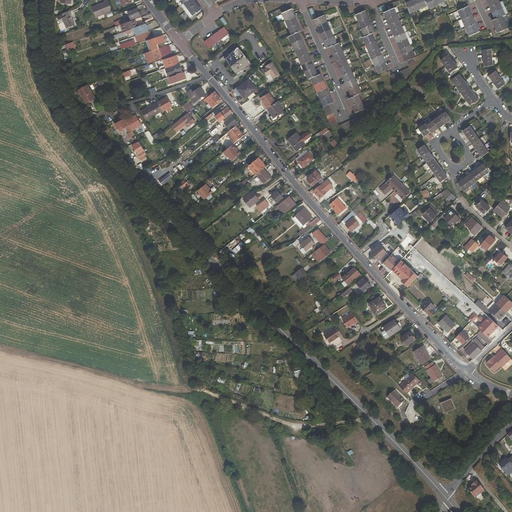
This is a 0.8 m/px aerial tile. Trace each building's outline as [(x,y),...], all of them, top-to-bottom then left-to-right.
[(92,7),(96,18),(112,11),(107,0),(106,0),(104,1),(104,2),(92,7)] [(188,0),(184,4),(188,10),(196,4),(195,2),(196,1),(194,0),(188,0)] [(419,10),(414,0),(411,0),(410,1),(409,1),(410,2),(406,3),(411,14),(419,10)] [(414,0),(419,10),(428,6),(424,0),(414,0)] [(437,5),(434,0),(424,0),(428,6),(429,9),(437,5)] [(499,3),(491,7),(492,10),(491,10),(493,13),(502,9),(499,3)] [(196,4),(188,10),(193,16),(201,10),(199,7),(198,5),(196,4)] [(462,19),(472,15),(473,14),(470,9),(470,10),(468,7),(458,11),(462,19)] [(119,26),(120,25),(141,18),(142,17),(141,16),(138,8),(128,12),(130,16),(117,21),(119,26)] [(388,18),(396,14),(394,8),(386,12),(387,15),(386,16),(387,18),(388,18)] [(286,20),(294,16),(291,9),(283,13),(286,20)] [(502,9),(493,13),(494,15),(496,19),(502,16),(505,15),(502,9)] [(70,11),(63,14),(64,18),(62,19),(66,29),(75,26),(71,15),(72,15),(70,11)] [(360,21),(368,18),(365,11),(357,14),(360,21)] [(391,24),(399,20),(396,14),(388,18),(389,21),(388,21),(390,24),(391,24)] [(318,26),(327,23),(324,15),(315,19),(318,26)] [(465,27),(476,23),(474,18),(473,18),(472,15),(462,19),(465,27)] [(289,27),(298,24),(294,16),(286,20),(289,27)] [(496,26),(505,22),(502,16),(496,19),(495,20),(494,20),(495,23),(494,23),(496,26)] [(144,24),(141,18),(120,25),(123,32),(144,24)] [(363,29),(371,25),(368,18),(360,21),(363,29)] [(393,30),(401,26),(399,20),(391,24),(392,27),(391,27),(392,30),(393,30)] [(498,33),(507,29),(505,22),(496,26),(498,29),(497,29),(498,33)] [(322,34),(330,30),(327,23),(318,26),(322,34)] [(476,23),(465,27),(469,36),(477,33),(476,30),(479,28),(478,26),(477,26),(476,23)] [(298,24),(289,27),(293,34),(298,32),(299,32),(301,31),(298,24)] [(371,25),(363,29),(366,36),(372,33),(373,33),(374,32),(371,25)] [(141,34),(149,32),(147,26),(139,29),(136,31),(138,35),(141,34)] [(396,36),(404,32),(401,26),(393,30),(395,33),(394,33),(395,36),(396,36)] [(205,41),(210,48),(229,34),(224,27),(205,41)] [(114,36),(115,39),(132,33),(131,30),(114,36)] [(325,41),(333,37),(330,30),(322,34),(325,41)] [(293,43),(301,39),(298,32),(293,34),(290,36),(293,43)] [(399,42),(407,39),(404,32),(396,36),(397,39),(396,39),(398,43),(399,42)] [(367,44),(375,41),(372,33),(366,36),(363,37),(367,44)] [(162,36),(150,40),(153,46),(164,42),(162,36)] [(333,37),(325,41),(328,48),(329,47),(330,47),(336,44),(333,37)] [(296,51),(305,47),(301,39),(293,43),(296,51)] [(402,48),(409,45),(407,39),(399,42),(400,45),(399,46),(400,49),(402,48)] [(370,51),(378,47),(375,41),(367,44),(370,51)] [(334,55),(342,51),(338,43),(336,44),(330,47),(334,55)] [(172,55),(169,45),(159,48),(163,58),(172,55)] [(404,54),(412,51),(409,45),(402,48),(403,52),(402,52),(403,55),(404,54)] [(300,58),(308,54),(305,47),(296,51),(300,58)] [(373,59),(381,55),(378,47),(370,51),(373,59)] [(231,55),(225,60),(232,67),(245,56),(238,48),(230,54),(231,55)] [(492,49),(483,50),(484,58),(493,57),(492,49)] [(337,62),(345,58),(342,51),(334,55),(337,62)] [(412,51),(404,54),(406,58),(405,58),(406,61),(413,58),(415,57),(412,51)] [(303,65),(311,61),(308,54),(300,58),(303,65)] [(449,54),(441,60),(445,67),(454,61),(449,54)] [(376,66),(384,62),(381,55),(373,59),(376,66)] [(164,62),(166,68),(179,64),(177,56),(168,59),(168,60),(164,62)] [(232,67),(237,74),(243,70),(243,71),(252,64),(245,56),(232,67)] [(493,57),(484,58),(485,66),(493,65),(493,57)] [(340,69),(348,65),(345,58),(337,62),(340,69)] [(416,65),(413,58),(406,61),(409,68),(416,65)] [(306,72),(314,68),(311,61),(303,65),(306,72)] [(454,61),(445,67),(450,73),(459,67),(454,61)] [(273,79),(280,75),(272,62),(266,67),(266,68),(263,70),(267,76),(270,75),(273,79)] [(384,62),(376,66),(379,73),(388,69),(384,62)] [(182,72),(180,64),(179,64),(166,68),(166,69),(169,78),(178,75),(178,74),(182,72)] [(343,76),(351,72),(348,65),(340,69),(343,76)] [(314,68),(306,72),(309,79),(312,78),(317,75),(314,68)] [(394,82),(412,74),(409,68),(391,75),(394,82)] [(496,71),(489,76),(493,82),(501,77),(496,71)] [(347,83),(355,79),(351,72),(343,76),(347,83)] [(315,85),(323,81),(320,74),(318,75),(317,75),(312,78),(315,85)] [(457,87),(465,81),(460,74),(452,80),(457,87)] [(172,84),(180,81),(178,75),(169,78),(170,81),(171,81),(172,84)] [(501,77),(493,82),(498,89),(505,84),(501,77)] [(350,90),(358,86),(355,79),(347,83),(350,90)] [(249,80),(238,89),(246,99),(257,89),(249,80)] [(318,92),(326,88),(323,81),(315,85),(318,92)] [(465,81),(457,87),(461,94),(470,87),(465,81)] [(83,97),(93,93),(88,85),(79,90),(83,97)] [(358,86),(350,90),(353,97),(358,95),(361,93),(358,86)] [(200,87),(193,93),(191,90),(187,93),(195,103),(206,94),(200,87)] [(466,100),(474,94),(470,87),(461,94),(466,100)] [(321,100),(330,96),(326,88),(318,92),(321,100)] [(215,91),(206,99),(208,102),(208,103),(211,101),(212,101),(214,100),(216,103),(217,103),(218,104),(221,102),(220,100),(221,99),(215,91)] [(270,92),(261,98),(268,109),(277,103),(270,92)] [(466,100),(470,106),(479,100),(474,94),(466,100)] [(353,105),(361,102),(358,95),(353,97),(352,97),(350,98),(353,105)] [(330,96),(321,100),(325,106),(329,104),(333,103),(330,96)] [(163,111),(166,109),(168,112),(172,110),(171,107),(173,106),(168,97),(158,102),(163,111)] [(190,111),(193,109),(194,108),(189,101),(183,106),(188,113),(190,111)] [(278,102),(277,103),(268,109),(272,115),(270,117),(273,121),(278,118),(277,117),(284,112),(278,102)] [(361,102),(353,105),(357,113),(365,109),(361,102)] [(141,111),(146,120),(160,113),(155,103),(141,111)] [(226,118),(233,113),(226,104),(219,110),(226,118)] [(339,126),(329,104),(325,106),(323,107),(333,129),(339,126)] [(193,115),(190,111),(188,113),(183,118),(189,126),(195,122),(191,116),(193,115)] [(446,111),(439,116),(445,124),(452,119),(446,111)] [(127,121),(133,130),(141,125),(136,115),(127,121)] [(225,123),(230,130),(238,123),(233,116),(225,123)] [(439,129),(445,124),(439,116),(433,121),(439,129)] [(360,124),(357,118),(339,126),(342,132),(360,124)] [(133,141),(137,138),(132,130),(125,119),(115,124),(120,132),(124,129),(125,128),(129,134),(127,134),(132,142),(133,141)] [(431,132),(432,133),(439,129),(433,121),(427,125),(431,132)] [(431,132),(427,125),(425,124),(419,128),(425,137),(431,132)] [(228,132),(236,142),(244,136),(236,126),(228,132)] [(470,126),(463,131),(468,138),(475,132),(470,126)] [(322,136),(324,135),(329,131),(327,127),(320,133),(322,136)] [(184,128),(180,132),(184,137),(188,133),(184,128)] [(152,144),(155,142),(154,141),(152,137),(149,130),(145,133),(152,144)] [(288,140),(297,151),(306,144),(304,142),(312,136),(308,131),(300,137),(297,133),(288,140)] [(159,132),(152,137),(154,141),(161,135),(159,132)] [(472,144),(480,139),(475,132),(468,138),(472,144)] [(480,139),(472,144),(477,151),(484,145),(480,139)] [(145,156),(147,155),(139,142),(133,146),(141,160),(145,157),(145,156)] [(228,157),(229,156),(233,161),(243,153),(238,147),(237,148),(234,144),(224,152),(228,157)] [(429,151),(425,145),(417,150),(422,157),(429,151)] [(477,151),(481,157),(489,152),(484,145),(477,151)] [(427,163),(434,158),(429,151),(422,157),(427,163)] [(223,153),(231,163),(233,161),(229,156),(228,157),(224,152),(223,153)] [(303,157),(298,161),(303,167),(314,159),(309,153),(303,157)] [(254,173),(256,175),(256,174),(264,168),(266,166),(259,158),(249,166),(250,168),(254,173)] [(431,170),(438,164),(434,158),(427,163),(431,170)] [(438,164),(431,170),(436,176),(443,171),(438,164)] [(490,172),(484,164),(477,168),(483,177),(490,172)] [(271,178),(264,168),(256,174),(264,184),(271,178)] [(471,173),(471,174),(477,182),(483,177),(477,168),(471,173)] [(313,186),(318,181),(320,180),(322,178),(316,171),(308,179),(313,186)] [(448,177),(443,171),(436,176),(436,177),(440,183),(441,182),(448,177)] [(169,173),(159,181),(163,185),(172,177),(169,173)] [(470,187),(477,182),(471,174),(464,178),(470,187)] [(395,191),(402,184),(394,175),(386,183),(395,191)] [(464,178),(458,183),(464,191),(470,187),(464,178)] [(210,189),(206,184),(198,191),(204,199),(208,195),(206,192),(210,189)] [(395,191),(404,200),(411,193),(402,184),(395,191)] [(315,192),(320,197),(326,192),(321,186),(315,192)] [(441,193),(447,199),(452,194),(447,189),(441,193)] [(244,199),(250,207),(260,200),(253,191),(244,199)] [(272,197),(277,203),(283,198),(278,192),(272,197)] [(212,194),(205,200),(207,202),(214,196),(212,194)] [(292,208),(296,204),(290,197),(281,204),(285,209),(287,207),(288,209),(291,206),(292,208)] [(337,198),(330,205),(339,215),(346,208),(337,198)] [(259,205),(261,208),(269,201),(267,199),(259,205)] [(478,205),(477,207),(484,214),(490,207),(482,201),(478,205)] [(493,210),(502,217),(509,208),(501,201),(493,210)] [(407,211),(404,213),(400,208),(391,216),(393,219),(393,220),(396,224),(396,223),(399,226),(411,216),(407,211)] [(430,208),(423,215),(430,222),(437,215),(430,208)] [(308,222),(310,224),(312,222),(310,220),(312,218),(304,209),(295,216),(303,225),(308,222)] [(429,228),(432,230),(441,221),(442,222),(445,219),(452,226),(459,218),(452,211),(448,216),(445,213),(429,228)] [(360,225),(359,224),(362,222),(356,215),(356,216),(352,212),(342,222),(345,225),(346,224),(352,232),(360,225)] [(356,215),(362,222),(363,223),(367,220),(359,212),(356,215)] [(301,227),(303,225),(295,216),(293,218),(301,227)] [(310,224),(312,227),(321,221),(318,217),(312,222),(310,224)] [(471,232),(475,235),(481,227),(472,218),(466,225),(472,231),(471,232)] [(504,219),(497,226),(500,229),(506,222),(504,219)] [(301,231),(304,234),(312,227),(310,224),(301,231)] [(247,230),(248,231),(251,235),(255,232),(251,227),(247,230)] [(309,255),(322,245),(322,244),(327,240),(319,231),(318,230),(313,234),(315,237),(313,238),(315,240),(317,239),(321,243),(316,247),(315,246),(311,248),(313,250),(308,254),(309,255)] [(229,252),(251,235),(248,231),(240,237),(241,238),(227,249),(229,252)] [(496,240),(490,235),(481,244),(488,250),(496,240)] [(269,250),(259,236),(257,238),(255,239),(263,251),(264,250),(266,252),(269,250)] [(309,237),(300,245),(306,252),(314,244),(309,237)] [(464,247),(468,251),(469,250),(476,242),(472,238),(464,247)] [(472,253),(477,247),(479,249),(481,247),(476,242),(469,250),(472,253)] [(506,247),(502,243),(498,247),(501,249),(503,251),(506,247)] [(318,262),(330,252),(325,244),(309,256),(310,258),(313,255),(318,262)] [(372,252),(379,260),(387,253),(380,245),(372,252)] [(486,265),(501,249),(498,247),(483,263),(486,265)] [(501,252),(494,259),(501,266),(508,258),(501,252)] [(399,263),(391,255),(384,263),(392,270),(399,263)] [(399,269),(407,277),(413,270),(405,262),(399,269)] [(509,270),(511,267),(509,264),(501,273),(505,277),(508,275),(511,272),(509,270)] [(342,278),(348,285),(360,274),(355,267),(342,278)] [(302,268),(292,276),(297,282),(307,274),(302,268)] [(332,278),(335,281),(341,276),(337,273),(332,278)] [(468,273),(466,276),(471,281),(474,279),(468,273)] [(357,284),(365,292),(371,286),(364,278),(357,284)] [(343,299),(351,292),(349,289),(340,295),(343,299)] [(511,306),(511,302),(506,298),(505,296),(497,304),(506,313),(511,306)] [(380,298),(369,305),(376,315),(386,308),(380,298)] [(425,305),(422,307),(432,317),(436,313),(432,310),(435,307),(428,301),(427,302),(426,300),(423,303),(425,305)] [(506,313),(497,304),(496,304),(489,311),(493,315),(499,320),(506,313)] [(475,307),(468,315),(476,322),(483,314),(475,307)] [(359,322),(353,312),(342,319),(347,328),(354,323),(355,324),(359,322)] [(439,324),(448,332),(455,325),(447,317),(439,324)] [(488,317),(478,328),(488,337),(498,326),(488,317)] [(382,332),(386,338),(400,329),(395,320),(384,327),(386,330),(382,332)] [(324,334),(329,343),(339,337),(334,328),(324,334)] [(489,345),(492,341),(480,331),(477,334),(489,345)] [(415,341),(410,332),(401,338),(406,346),(415,341)] [(468,339),(461,332),(456,338),(462,345),(468,339)] [(472,341),(464,349),(473,359),(481,351),(472,341)] [(414,352),(422,365),(431,359),(426,350),(424,346),(414,352)] [(497,356),(494,358),(493,357),(487,362),(488,363),(488,364),(495,372),(502,366),(503,367),(511,358),(504,349),(497,356)] [(435,364),(435,365),(433,362),(426,366),(428,369),(427,370),(434,381),(443,376),(435,364)] [(420,381),(413,374),(400,387),(407,394),(420,381)] [(398,408),(405,400),(395,390),(387,398),(398,408)] [(450,405),(448,401),(441,403),(443,407),(445,414),(456,409),(453,403),(450,405)] [(507,458),(499,464),(508,476),(511,473),(511,464),(509,460),(507,458)] [(484,490),(477,481),(473,484),(474,485),(468,490),(475,498),(484,490)]
